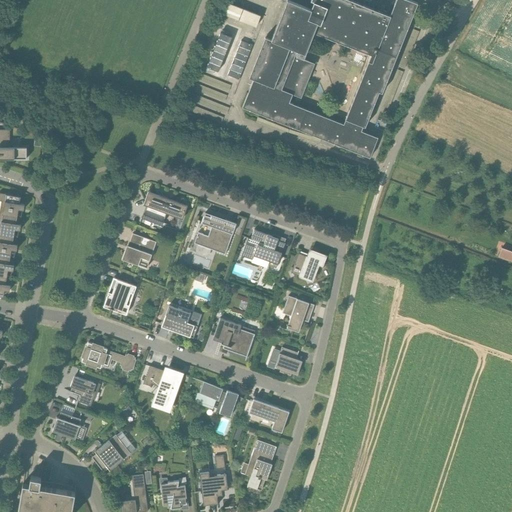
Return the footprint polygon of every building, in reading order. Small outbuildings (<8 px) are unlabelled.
[(287,0),(271,40),(265,37),(249,78),(253,79),(242,107),(370,158),(378,138),(361,131),(363,127),(364,128),(378,92),(382,94),(418,3),(409,0),(395,0),(390,15),(352,0),(287,0)] [(255,28),(260,17),(225,4),(221,15),(255,28)] [(220,32),(207,67),(218,71),(232,37),(220,32)] [(241,41),(227,75),(239,80),(252,45),(241,41)] [(225,101),(228,95),(218,90),(212,90),(205,87),(206,97),(200,94),(200,90),(202,85),(195,82),(196,89),(191,98),(192,109),(200,113),(199,108),(204,108),(217,114),(213,123),(222,123),(229,107),(225,104),(225,101)] [(26,148),(7,148),(7,130),(0,130),(0,159),(26,159),(26,148)] [(185,217),(183,216),(187,206),(168,199),(168,197),(159,194),(159,195),(148,192),(143,205),(146,206),(141,221),(149,224),(150,221),(162,225),(167,213),(176,216),(176,230),(180,232),(185,217)] [(0,212),(18,216),(19,209),(24,210),(25,205),(19,204),(20,197),(0,193),(0,201),(2,202),(0,211),(0,212)] [(0,233),(14,236),(15,229),(20,230),(21,225),(20,225),(21,216),(18,216),(0,212),(0,233)] [(236,223),(205,212),(201,223),(212,227),(208,238),(197,235),(194,243),(225,255),(236,223)] [(272,237),(254,230),(251,239),(248,238),(242,256),(252,260),(254,256),(270,262),(268,266),(276,269),(285,244),(285,243),(286,239),(273,234),(272,237)] [(0,254),(11,256),(12,250),(17,251),(18,245),(17,245),(18,237),(14,236),(0,233),(0,254)] [(122,259),(124,260),(147,268),(156,242),(133,234),(129,246),(127,245),(122,259)] [(511,250),(503,247),(499,257),(511,261),(511,250)] [(312,281),(313,277),(318,264),(322,265),(325,256),(312,251),(310,255),(299,251),(291,273),(312,281)] [(0,275),(7,276),(8,270),(13,271),(14,265),(13,265),(14,257),(11,256),(0,254),(0,275)] [(0,295),(4,297),(5,290),(10,291),(11,286),(10,285),(11,277),(7,276),(0,275),(0,295)] [(104,307),(126,315),(136,286),(114,278),(104,307)] [(308,322),(311,313),(314,305),(289,296),(282,313),(308,322)] [(161,327),(194,338),(198,326),(175,318),(178,309),(169,305),(161,327)] [(223,348),(247,357),(255,334),(240,329),(241,325),(220,318),(213,337),(224,340),(222,344),(224,345),(223,348)] [(126,355),(125,357),(107,351),(107,349),(103,348),(103,347),(93,344),(88,342),(87,347),(86,347),(83,357),(82,362),(86,363),(96,367),(101,368),(101,366),(109,369),(112,361),(123,364),(121,368),(123,368),(123,369),(129,371),(129,370),(131,371),(131,369),(132,369),(135,360),(135,358),(133,357),(134,357),(128,355),(128,356),(126,355)] [(297,375),(301,364),(297,363),(300,354),(282,347),(275,367),(281,369),(280,372),(290,375),(291,372),(297,375)] [(169,372),(150,366),(143,384),(151,387),(151,384),(163,388),(156,406),(169,410),(182,374),(170,369),(169,372)] [(74,376),(70,386),(72,387),(70,392),(80,395),(77,401),(91,406),(96,391),(94,391),(96,384),(74,376)] [(204,382),(199,393),(216,399),(213,407),(231,414),(238,396),(222,391),(223,388),(204,382)] [(271,429),(282,432),(289,411),(253,399),(249,412),(274,421),(271,429)] [(75,439),(76,438),(80,425),(79,425),(81,419),(61,412),(59,418),(57,418),(53,431),(75,439)] [(110,470),(124,459),(131,454),(116,435),(95,451),(97,453),(92,457),(104,472),(108,468),(110,470)] [(265,481),(269,470),(272,464),(270,464),(277,447),(257,440),(244,474),(250,476),(247,485),(260,490),(264,480),(265,481)] [(217,469),(226,468),(224,456),(215,457),(217,469)] [(222,490),(223,490),(228,489),(226,474),(210,476),(209,472),(200,473),(203,505),(218,503),(217,495),(222,494),(222,490)] [(123,511),(141,511),(147,511),(148,511),(144,474),(132,476),(135,500),(122,501),(123,511)] [(71,511),(75,492),(40,486),(41,478),(31,476),(29,484),(23,483),(18,511),(19,511),(18,511),(21,511),(71,511)] [(180,499),(187,499),(185,485),(178,486),(180,481),(168,482),(168,476),(160,478),(161,493),(162,493),(163,506),(171,505),(171,509),(180,508),(180,499)]
